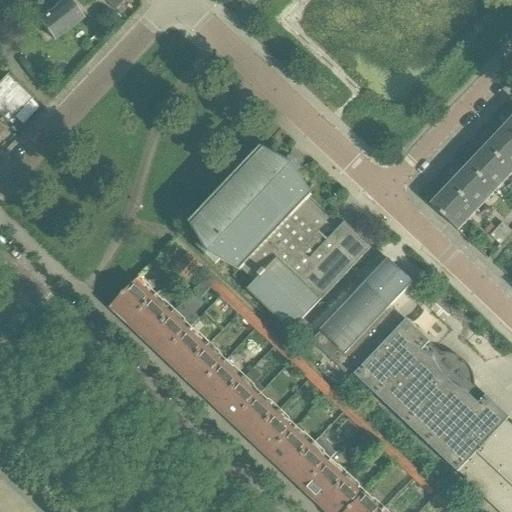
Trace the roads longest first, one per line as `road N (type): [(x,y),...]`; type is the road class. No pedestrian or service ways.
road 1 (tertiary): [(261,511),(0,258)]
road 2 (residential): [(386,194),(181,0)]
road 3 (residential): [(0,179),(178,0)]
road 4 (residential): [(386,194),(511,71)]
road 5 (residential): [(511,314),(386,194)]
road 6 (tertiary): [(0,420),(95,511)]
